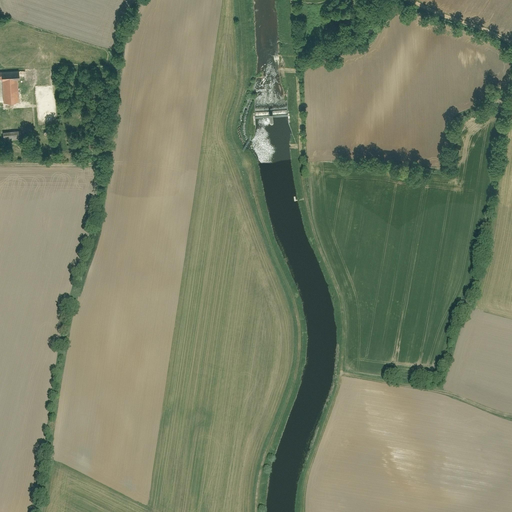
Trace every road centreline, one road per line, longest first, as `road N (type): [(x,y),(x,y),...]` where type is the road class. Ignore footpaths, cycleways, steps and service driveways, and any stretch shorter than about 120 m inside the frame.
road 1 (track): [(332,399),(342,326),(308,218),(288,0)]
road 2 (track): [(257,511),(263,464),(300,350),(293,299),(276,258)]
road 3 (track): [(341,373),(436,390),(511,417)]
